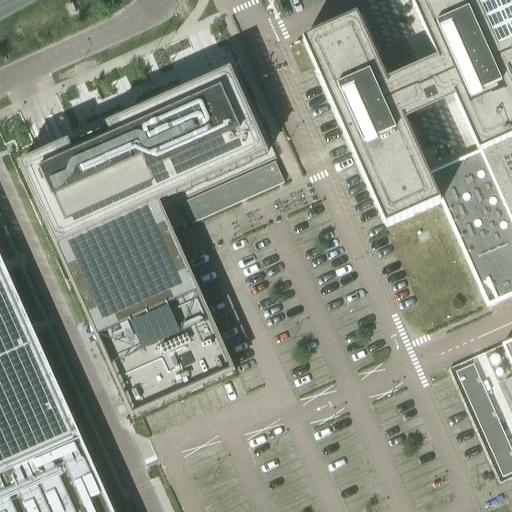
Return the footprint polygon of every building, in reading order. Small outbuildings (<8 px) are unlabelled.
[(357,18),(303,42),(386,228),(440,204),(487,308),(511,297),(511,342),(501,347),(511,371),(511,0),(410,0),(437,61),(387,84),(357,18)] [(39,158),(19,167),(125,405),(132,420),(234,374),(161,211),(276,160),(255,115),(250,117),(236,87),(235,87),(230,74),(155,107),(154,107),(82,139),(68,145),(62,148),(61,148),(39,158)] [(274,164),(182,205),(191,225),(239,204),(245,202),(284,184),(274,164)] [(0,511),(113,511),(93,466),(0,260),(0,511)] [(511,453),(473,366),(455,374),(502,479),(511,474),(511,453)]
